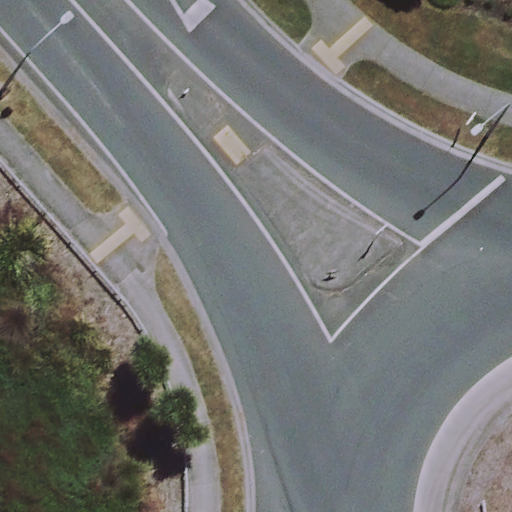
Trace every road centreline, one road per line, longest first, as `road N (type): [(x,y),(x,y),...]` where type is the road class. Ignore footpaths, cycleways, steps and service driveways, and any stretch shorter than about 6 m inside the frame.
road 1 (secondary): [(104,0),(417,344)]
road 2 (secondary): [(339,511),(342,476),(370,404),(417,344)]
